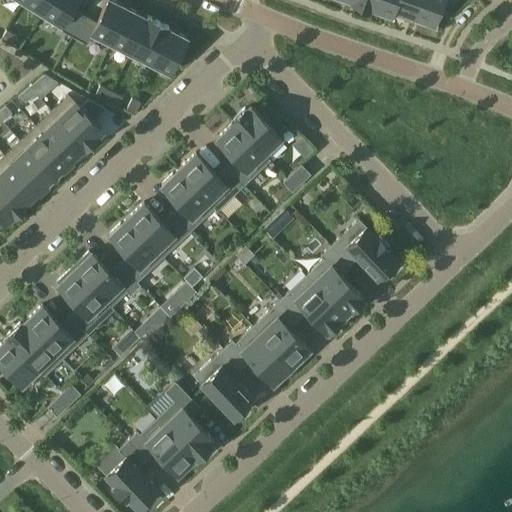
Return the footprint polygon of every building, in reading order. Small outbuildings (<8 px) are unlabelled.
[(24,0),(24,1),(42,12),(49,0),(24,0)] [(76,0),(49,0),(42,12),(60,24),(58,27),(72,35),(84,14),(72,7),(76,0)] [(114,0),(106,0),(96,21),(84,14),(72,35),(87,43),(92,33),(111,42),(129,7),(114,0)] [(373,0),(370,7),(391,15),(395,0),(373,0)] [(418,0),(395,0),(391,15),(392,15),(394,9),(413,16),(418,0)] [(443,0),(418,0),(413,16),(421,19),(420,22),(436,27),(444,7),(441,6),(443,0)] [(129,7),(111,42),(130,52),(148,16),(147,15),(147,16),(129,7)] [(149,62),(168,25),(148,16),(130,52),(149,62)] [(168,25),(149,62),(170,72),(187,37),(168,27),(169,26),(168,25)] [(12,45),(17,36),(6,29),(1,38),(12,45)] [(39,97),(56,80),(44,73),(29,85),(35,93),(39,97)] [(106,99),(111,90),(100,84),(95,93),(106,99)] [(25,101),(35,93),(29,85),(19,93),(25,101)] [(111,90),(106,99),(118,105),(122,96),(111,90)] [(68,93),(51,110),(86,147),(96,137),(95,136),(102,129),(68,93)] [(132,97),(126,109),(134,113),(140,101),(132,97)] [(5,104),(0,108),(0,118),(1,120),(12,112),(5,104)] [(244,107),(235,116),(231,119),(269,159),(270,159),(263,152),(280,136),(260,115),(250,105),(248,107),(246,109),(244,107)] [(86,147),(51,110),(35,125),(71,161),(70,159),(84,146),(86,147)] [(216,138),(234,156),(225,165),(243,184),(253,175),(269,159),(231,119),(230,120),(232,122),(216,138)] [(35,125),(20,139),(55,176),(71,161),(35,125)] [(307,134),(297,140),(307,157),(317,151),(307,134)] [(39,191),(55,176),(20,139),(4,154),(39,191)] [(217,209),(243,184),(225,165),(216,173),(195,152),(178,168),(217,209)] [(0,158),(0,181),(24,206),(25,205),(23,204),(37,190),(39,192),(39,191),(4,154),(0,158)] [(310,173),(301,163),(282,180),(292,190),(304,179),(310,173)] [(172,172),(167,177),(161,182),(162,183),(162,184),(161,184),(179,203),(170,212),(189,231),(214,207),(217,210),(217,209),(178,168),(173,173),(172,172)] [(14,215),(24,206),(0,181),(0,215),(5,221),(13,214),(14,215)] [(189,231),(170,212),(164,217),(161,220),(143,201),(126,218),(163,256),(189,231)] [(126,218),(121,223),(120,222),(114,228),(109,232),(110,233),(109,234),(127,253),(118,261),(140,284),(137,280),(142,276),(163,256),(126,218)] [(349,264),(357,256),(377,276),(383,271),(384,273),(389,268),(399,259),(388,248),(390,246),(380,237),(376,232),(374,234),(373,233),(359,218),(340,236),(330,245),(349,264)] [(270,221),(263,227),(272,237),(279,231),(270,221)] [(323,257),(306,273),(344,313),(350,308),(352,309),(357,304),(363,299),(361,297),(362,296),(340,273),(349,264),(330,245),(320,254),(323,257)] [(88,250),(72,266),(113,308),(114,308),(111,305),(113,303),(127,290),(127,291),(130,294),(136,288),(140,284),(118,261),(109,270),(91,251),(90,252),(88,250)] [(87,333),(113,308),(72,266),(56,281),(58,283),(57,284),(77,306),(69,314),(87,333)] [(183,276),(192,285),(203,275),(194,266),(183,276)] [(339,318),(344,313),(306,273),(279,299),(298,318),(306,310),(326,331),(327,329),(329,331),(337,324),(340,321),(338,319),(339,318)] [(178,307),(169,297),(160,305),(170,316),(178,307)] [(298,318),(279,299),(252,325),(290,365),(308,347),(289,327),(298,318)] [(42,304),(25,320),(61,358),(78,342),(87,333),(69,314),(60,322),(55,317),(42,304)] [(151,317),(160,325),(169,316),(161,307),(151,317)] [(45,374),(61,358),(25,320),(22,323),(20,321),(10,331),(6,334),(45,374)] [(272,382),(273,381),(275,383),(281,377),(290,369),(288,367),(290,365),(252,325),(239,337),(235,341),(232,338),(223,348),(241,367),(250,359),(263,372),(272,382)] [(45,374),(6,334),(6,335),(8,337),(3,340),(0,343),(0,361),(8,370),(21,383),(37,368),(44,375),(45,374)] [(125,349),(117,341),(111,346),(119,354),(125,349)] [(142,359),(149,353),(142,346),(135,352),(142,359)] [(223,348),(206,363),(194,375),(210,391),(208,393),(214,400),(222,407),(223,405),(234,417),(238,413),(248,403),(246,401),(252,396),(232,375),(241,367),(223,348)] [(213,438),(191,415),(200,406),(175,380),(170,384),(165,390),(174,400),(157,416),(195,456),(195,455),(197,457),(203,451),(211,444),(209,442),(213,438)] [(71,401),(80,392),(71,382),(61,391),(71,401)] [(47,405),(56,415),(71,401),(61,391),(47,405)] [(137,429),(127,439),(146,458),(155,449),(168,463),(177,473),(195,456),(157,416),(144,428),(140,432),(137,429)] [(113,484),(122,494),(126,498),(129,501),(131,499),(132,500),(139,508),(153,494),(151,492),(156,487),(137,466),(146,458),(127,439),(117,448),(124,455),(105,473),(112,480),(114,482),(113,484)]
